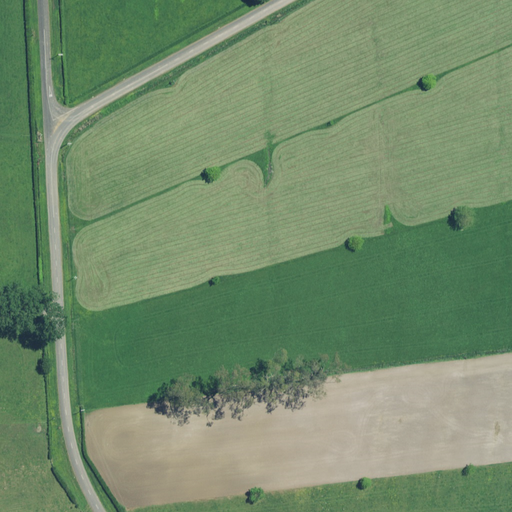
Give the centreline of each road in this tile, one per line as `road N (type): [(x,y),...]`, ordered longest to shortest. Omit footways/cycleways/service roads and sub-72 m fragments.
road 1 (unclassified): [(101,511),(76,461),(66,411),(52,168),(64,128)]
road 2 (unclassified): [(64,128),(283,0)]
road 3 (unclassified): [(43,0),(49,103),(64,128)]
